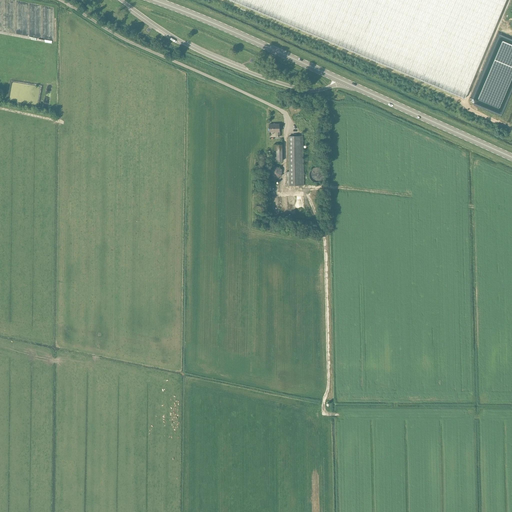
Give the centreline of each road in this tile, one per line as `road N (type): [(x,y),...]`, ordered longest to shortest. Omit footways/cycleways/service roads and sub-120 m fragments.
road 1 (unclassified): [(274,106),(112,34),(57,0)]
road 2 (primary): [(340,80),(153,0)]
road 3 (primary): [(511,157),(340,80)]
